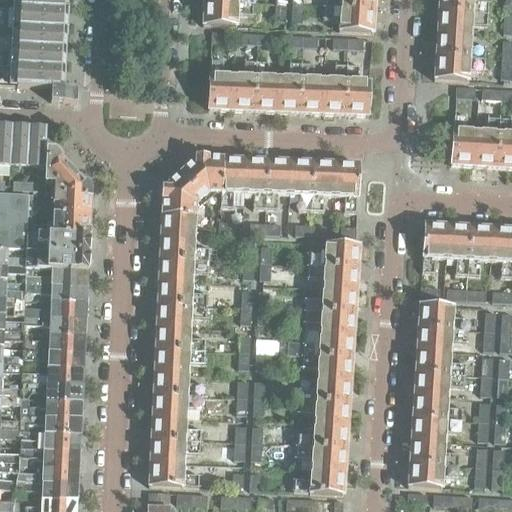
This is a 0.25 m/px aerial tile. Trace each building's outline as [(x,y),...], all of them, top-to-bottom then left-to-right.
[(62,0),(21,0),(20,11),(62,13),(62,0)] [(204,0),(204,6),(254,9),(254,0),(204,0)] [(286,0),(276,0),(276,9),(286,9),(286,0)] [(303,0),(292,0),(292,10),(303,11),(303,0)] [(375,0),(340,0),(338,0),(326,0),(326,12),(375,15),(375,0)] [(439,0),(438,14),(489,18),(489,6),(474,5),(474,0),(439,0)] [(253,21),(254,9),(204,6),(203,30),(237,31),(238,20),(253,21)] [(285,26),(286,9),(276,9),(275,26),(285,26)] [(302,27),(303,11),(292,10),(291,27),(302,27)] [(20,11),(19,31),(61,33),(62,13),(20,11)] [(373,38),(374,23),(375,15),(326,12),(325,23),(340,24),(339,36),(373,38)] [(489,18),(438,14),(437,37),(472,40),(472,30),(488,31),(489,18)] [(511,38),(511,19),(504,19),(503,38),(511,38)] [(61,33),(19,31),(19,50),(60,52),(61,33)] [(226,47),(226,37),(211,36),(211,47),(226,47)] [(472,40),(437,37),(435,60),(485,64),(486,51),(471,50),(472,40)] [(256,49),(257,38),(242,38),(242,48),(256,49)] [(271,50),(272,39),(257,38),(256,49),(271,50)] [(302,51),(302,40),(287,40),(287,50),(302,51)] [(316,52),(317,41),(302,40),(302,51),(316,52)] [(347,53),(348,43),(333,42),(332,53),(347,53)] [(362,54),(363,44),(363,43),(348,43),(347,53),(362,54)] [(511,65),(511,62),(511,45),(503,45),(502,64),(511,65)] [(19,50),(18,70),(59,72),(60,52),(19,50)] [(485,64),(435,60),(434,83),(468,86),(469,75),(485,76),(485,64)] [(231,115),(233,81),(222,81),(223,65),(211,64),(209,114),(231,115)] [(511,84),(511,65),(502,64),(500,84),(511,84)] [(244,82),(233,81),(231,115),(254,116),(256,67),(245,67),(244,82)] [(256,67),(254,116),(277,117),(278,82),(267,81),(268,67),(256,67)] [(278,82),(277,117),(300,118),(302,69),(290,68),(289,82),(278,82)] [(302,69),(300,118),(322,119),(324,84),(313,83),(313,69),(302,69)] [(335,84),(324,84),(322,119),(345,120),(347,69),(335,69),(335,84)] [(347,69),(345,120),(368,121),(369,87),(358,86),(359,70),(347,69)] [(59,72),(18,70),(17,90),(51,92),(51,105),(76,107),(77,92),(58,91),(59,72)] [(474,103),(475,92),(456,91),(455,102),(474,103)] [(501,104),(501,94),(482,93),(481,103),(501,104)] [(511,105),(511,94),(501,94),(501,104),(511,105)] [(474,171),(476,136),(466,135),(467,120),(454,119),(451,169),(474,171)] [(476,136),(474,171),(497,172),(500,123),(488,122),(487,137),(476,136)] [(511,124),(511,123),(500,123),(497,172),(511,172),(511,137),(511,138),(511,124)] [(12,130),(0,128),(0,168),(10,169),(12,130)] [(29,130),(12,130),(10,169),(27,171),(29,130)] [(29,130),(27,171),(45,172),(45,154),(47,131),(29,130)] [(45,154),(45,172),(44,188),(54,188),(53,197),(80,198),(88,191),(55,154),(45,154)] [(222,197),(223,162),(207,162),(207,160),(206,158),(197,158),(196,160),(195,163),(165,192),(161,192),(159,193),(159,201),(161,203),(162,203),(162,218),(196,219),(196,209),(209,197),(222,197)] [(223,162),(222,197),(221,211),(232,212),(233,198),(243,198),(245,163),(223,162)] [(245,163),(243,198),(254,198),(254,213),(266,213),(268,164),(245,163)] [(268,164),(266,213),(278,214),(278,200),(289,200),(290,165),(268,164)] [(313,166),(290,165),(289,200),(300,200),(299,214),(311,214),(313,166)] [(335,167),(313,166),(311,214),(323,215),(323,202),(334,202),(335,167)] [(335,167),(334,202),(345,203),(344,217),(356,218),(356,214),(358,168),(335,167)] [(13,185),(13,194),(38,195),(39,186),(13,185)] [(50,203),(50,213),(72,214),(72,218),(90,219),(91,194),(88,191),(80,198),(53,197),(53,203),(50,203)] [(0,197),(0,225),(31,226),(33,199),(0,197)] [(89,240),(90,219),(72,218),(72,214),(50,213),(50,229),(31,228),(31,237),(27,236),(27,237),(53,238),(53,239),(89,240)] [(196,219),(162,218),(161,230),(161,240),(195,242),(195,231),(196,219)] [(0,252),(8,253),(23,254),(26,254),(27,237),(27,236),(31,237),(31,228),(31,226),(0,225),(0,252)] [(234,227),(219,226),(218,237),(234,238),(234,227)] [(250,227),(250,238),(265,239),(265,228),(250,227)] [(445,263),(447,229),(425,227),(422,277),(435,278),(436,262),(445,263)] [(280,229),(265,228),(265,239),(280,239),(280,229)] [(310,241),(310,230),(295,229),(295,240),(310,241)] [(470,230),(447,229),(445,263),(456,263),(455,280),(467,280),(470,230)] [(325,230),(310,230),(310,241),(325,241),(325,230)] [(493,231),(470,230),(467,280),(480,281),(481,266),(491,267),(493,231)] [(356,231),(355,231),(341,231),(340,242),(356,242),(356,231)] [(511,232),(493,231),(491,267),(501,267),(500,282),(511,282),(511,232)] [(88,275),(89,240),(53,239),(53,238),(27,237),(26,254),(25,269),(25,272),(33,272),(51,274),(52,273),(88,275)] [(195,242),(161,240),(160,263),(208,265),(209,254),(194,253),(195,242)] [(358,271),(360,250),(360,249),(326,246),(325,259),(310,258),(309,268),(358,271)] [(254,267),(255,250),(244,250),(243,267),(254,267)] [(272,252),(261,251),(260,268),(271,268),(272,252)] [(8,261),(8,253),(0,252),(0,268),(25,269),(26,254),(23,254),(23,261),(8,261)] [(160,263),(159,286),(194,287),(194,276),(208,277),(208,265),(160,263)] [(254,267),(243,267),(242,284),(253,284),(254,267)] [(25,269),(0,268),(0,285),(6,285),(7,277),(25,278),(25,272),(25,269)] [(271,268),(260,268),(259,285),(270,285),(271,268)] [(323,280),(322,292),(357,294),(358,271),(309,268),(309,279),(323,280)] [(87,291),(88,275),(52,273),(51,274),(51,280),(33,279),(33,272),(25,272),(25,278),(26,279),(25,279),(25,288),(87,291)] [(0,285),(0,301),(22,302),(22,295),(6,294),(6,285),(0,285)] [(194,287),(159,286),(158,308),(206,311),(207,299),(193,298),(194,287)] [(86,307),(87,291),(25,288),(25,297),(50,298),(50,305),(86,307)] [(440,292),(420,291),(420,302),(439,303),(440,292)] [(356,308),(357,294),(322,292),(321,304),(307,303),(306,314),(355,317),(356,308)] [(466,305),(466,294),(447,293),(447,304),(466,305)] [(486,295),(466,294),(466,305),(485,306),(486,295)] [(252,312),(252,296),(242,295),(241,312),(252,312)] [(259,296),(258,313),(268,313),(269,297),(259,296)] [(511,308),(511,297),(493,296),(492,306),(511,308)] [(22,302),(0,301),(0,317),(5,318),(5,310),(14,311),(14,320),(24,320),(24,312),(25,312),(25,303),(22,303),(22,302)] [(85,324),(86,307),(50,305),(49,314),(25,312),(24,312),(24,320),(23,321),(85,324)] [(453,322),(454,310),(420,307),(418,331),(469,334),(470,323),(453,322)] [(158,308),(157,331),(192,332),(192,322),(205,322),(206,311),(158,308)] [(252,312),(241,312),(240,329),(251,329),(252,312)] [(268,313),(258,313),(257,330),(267,330),(268,313)] [(355,323),(355,317),(306,314),(306,326),(319,327),(319,338),(354,340),(355,323)] [(4,327),(5,318),(0,317),(0,334),(22,336),(23,328),(4,327)] [(294,328),(294,317),(283,317),(283,328),(294,328)] [(495,317),(485,317),(484,336),(494,337),(495,317)] [(511,338),(511,318),(502,318),(500,337),(511,338)] [(23,328),(23,336),(23,337),(24,337),(24,331),(48,331),(48,338),(85,340),(85,324),(23,321),(23,328)] [(157,331),(156,353),(204,356),(205,344),(191,343),(192,332),(157,331)] [(418,331),(417,354),(452,356),(452,346),(468,347),(469,334),(418,331)] [(22,346),(22,337),(22,336),(0,334),(0,350),(3,351),(3,345),(22,346)] [(493,356),(494,337),(484,336),(482,355),(493,356)] [(84,357),(85,340),(48,338),(48,346),(30,346),(30,338),(24,337),(23,337),(22,337),(22,346),(22,354),(84,357)] [(510,357),(511,338),(500,337),(499,356),(510,357)] [(286,359),(303,360),(352,363),(354,340),(319,338),(319,351),(267,348),(266,358),(286,359)] [(240,340),(239,357),(249,357),(250,341),(240,340)] [(256,341),(255,358),(266,358),(267,348),(267,342),(256,341)] [(2,360),(3,351),(0,350),(0,367),(22,368),(21,361),(2,360)] [(204,356),(156,353),(154,376),(190,378),(191,367),(204,367),(204,356)] [(83,373),(84,357),(22,354),(21,361),(22,368),(22,371),(28,372),(29,364),(47,365),(47,371),(83,373)] [(417,354),(415,376),(466,380),(467,369),(451,368),(452,356),(417,354)] [(249,357),(239,357),(238,374),(249,374),(249,357)] [(266,377),(266,358),(255,358),(255,376),(266,377)] [(303,371),(303,360),(286,359),(285,371),(303,371)] [(352,373),(352,363),(303,360),(303,371),(316,372),(316,383),(351,386),(352,373)] [(491,381),(492,362),(482,362),(481,381),(491,381)] [(509,363),(499,363),(498,382),(508,383),(509,363)] [(22,377),(22,371),(22,368),(0,367),(0,383),(1,384),(2,378),(21,378),(22,377)] [(82,390),(83,373),(47,371),(47,378),(22,377),(21,378),(21,387),(82,390)] [(190,388),(190,378),(154,376),(153,398),(207,401),(208,389),(190,388)] [(466,380),(415,376),(414,399),(449,402),(450,391),(465,392),(466,380)] [(490,401),(491,381),(481,381),(480,400),(490,401)] [(507,402),(508,383),(498,382),(497,401),(507,402)] [(1,393),(1,384),(0,383),(0,400),(22,401),(21,396),(21,387),(20,387),(20,394),(1,393)] [(301,395),(300,405),(349,409),(351,386),(316,383),(316,396),(301,395)] [(247,403),(248,386),(238,385),(237,402),(247,403)] [(265,387),(254,386),(253,403),(264,404),(265,387)] [(21,387),(21,396),(45,397),(45,404),(81,406),(82,390),(21,387)] [(207,401),(153,398),(152,421),(188,423),(189,412),(207,413),(207,401)] [(449,402),(414,399),(412,422),(462,425),(463,414),(448,413),(449,402)] [(20,409),(22,403),(22,401),(0,400),(0,414),(0,409),(20,409)] [(247,403),(237,402),(236,419),(246,420),(247,403)] [(80,423),(81,406),(45,404),(45,412),(29,412),(29,403),(22,403),(20,409),(20,420),(30,420),(80,423)] [(263,420),(264,404),(253,403),(253,420),(263,420)] [(349,409),(300,405),(300,417),(314,417),(313,429),(348,431),(349,409)] [(488,427),(490,408),(479,407),(478,426),(488,427)] [(506,409),(496,408),(495,428),(505,428),(506,409)] [(80,439),(80,423),(30,420),(30,427),(33,429),(44,430),(44,437),(80,439)] [(188,423),(152,421),(151,444),(200,446),(201,434),(188,434),(188,423)] [(412,422),(411,445),(446,447),(447,436),(461,437),(462,425),(412,422)] [(0,433),(20,435),(20,426),(0,425),(0,433)] [(487,447),(488,427),(478,426),(477,446),(487,447)] [(504,448),(505,428),(495,428),(494,447),(504,448)] [(348,431),(313,429),(312,439),(298,438),(297,451),(346,454),(348,431)] [(235,431),(235,447),(245,448),(246,431),(235,431)] [(252,431),(251,448),(262,449),(263,432),(252,431)] [(0,433),(0,442),(19,443),(20,437),(20,435),(0,433)] [(79,456),(80,439),(44,437),(43,445),(28,445),(28,437),(20,437),(19,443),(20,443),(20,453),(79,456)] [(151,444),(150,466),(186,468),(186,458),(199,458),(200,446),(151,444)] [(411,445),(409,468),(460,471),(461,459),(445,458),(446,447),(411,445)] [(245,448),(235,447),(234,464),(244,465),(245,448)] [(262,449),(251,448),(251,465),(261,466),(262,449)] [(345,477),(346,463),(346,454),(297,451),(297,462),(311,463),(310,475),(345,477)] [(486,472),(487,453),(476,452),(475,472),(486,472)] [(78,473),(79,456),(20,453),(20,460),(20,462),(28,462),(42,463),(41,471),(78,473)] [(504,454),(493,453),(492,473),(502,473),(504,454)] [(0,458),(0,468),(19,470),(20,462),(20,460),(0,458)] [(27,470),(28,462),(20,462),(19,470),(27,470)] [(186,468),(150,466),(149,491),(184,492),(184,491),(199,492),(200,479),(185,478),(186,468)] [(18,477),(19,470),(0,468),(0,476),(17,477),(18,477)] [(460,471),(409,468),(408,491),(442,493),(443,481),(459,482),(460,471)] [(77,489),(78,473),(41,471),(41,480),(31,478),(18,477),(17,477),(17,484),(16,486),(77,489)] [(485,492),(486,472),(475,472),(474,491),(485,492)] [(501,493),(502,473),(492,473),(491,492),(501,493)] [(343,500),(344,489),(345,477),(310,475),(309,484),(294,483),(293,495),(310,496),(309,498),(343,500)] [(243,495),(244,478),(233,477),(232,494),(243,495)] [(260,479),(250,478),(249,495),(260,495),(260,479)] [(15,494),(16,486),(17,484),(11,485),(11,484),(0,483),(0,493),(11,495),(11,493),(15,494)] [(76,505),(77,489),(16,486),(15,494),(15,495),(41,496),(41,504),(76,505)] [(169,509),(170,498),(162,497),(161,508),(169,509)] [(179,509),(180,498),(170,498),(169,509),(179,509)] [(188,509),(188,498),(180,498),(179,509),(188,509)] [(206,510),(206,499),(198,499),(197,510),(206,510)] [(214,511),(214,499),(206,499),(206,510),(214,511)] [(222,511),(222,500),(214,499),(214,511),(222,511)] [(230,511),(231,500),(222,500),(222,511),(230,511)] [(471,511),(472,501),(452,500),(452,510),(471,511)] [(244,511),(245,501),(236,501),(236,511),(244,511)] [(244,511),(252,511),(253,501),(245,501),(244,511)] [(497,511),(498,503),(479,501),(477,511),(497,511)] [(272,511),(272,502),(264,502),(263,511),(272,511)] [(280,511),(280,502),(272,502),(272,511),(280,511)] [(288,511),(289,503),(280,502),(280,511),(288,511)] [(296,511),(297,503),(289,503),(288,511),(296,511)]
